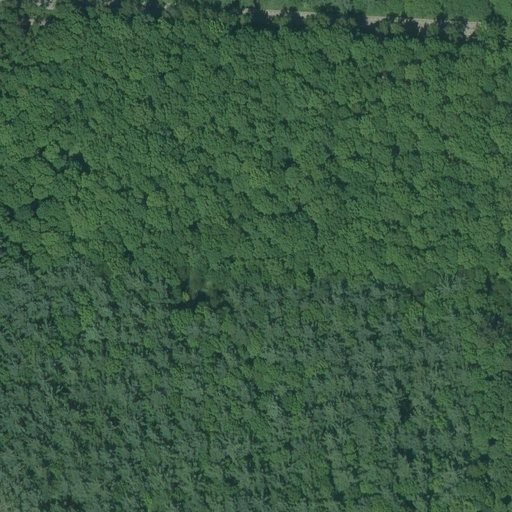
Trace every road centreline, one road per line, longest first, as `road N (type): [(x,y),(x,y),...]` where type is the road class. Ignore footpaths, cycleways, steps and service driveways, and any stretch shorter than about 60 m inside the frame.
road 1 (tertiary): [(6,0),(511,29)]
road 2 (track): [(461,511),(482,309),(511,273)]
